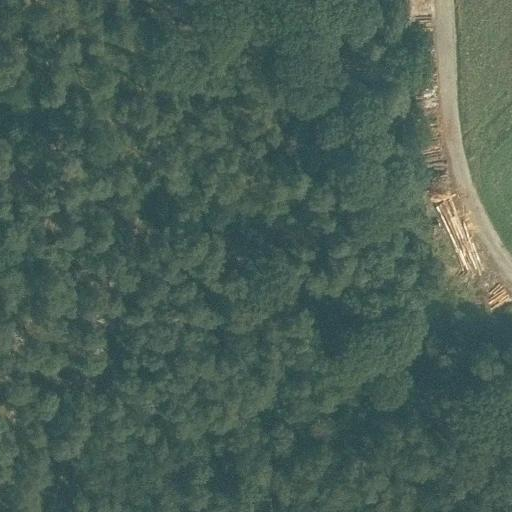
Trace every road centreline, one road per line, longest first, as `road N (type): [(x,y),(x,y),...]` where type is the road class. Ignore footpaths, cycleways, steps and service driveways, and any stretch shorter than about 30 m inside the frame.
road 1 (track): [(184,0),(52,511)]
road 2 (track): [(511,272),(457,170),(445,108),(442,0)]
road 3 (unknown): [(0,508),(27,413),(0,337)]
